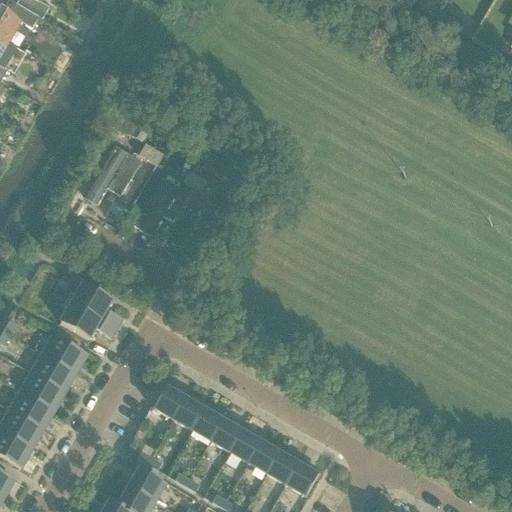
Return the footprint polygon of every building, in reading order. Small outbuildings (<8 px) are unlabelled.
[(36,2),(37,0),(20,0),(17,7),(39,19),(42,21),(49,10),(36,2)] [(451,0),(425,0),(424,3),(442,15),(451,0)] [(39,19),(17,7),(13,5),(7,16),(0,11),(0,40),(7,44),(19,24),(32,31),(39,19)] [(452,8),(444,21),(458,29),(466,16),(452,8)] [(7,44),(0,40),(0,83),(1,84),(7,73),(4,71),(16,50),(7,44)] [(122,244),(186,139),(124,103),(64,209),(122,244)] [(186,139),(122,244),(178,277),(240,172),(186,139)] [(72,281),(64,277),(58,286),(66,291),(72,281)] [(72,307),(100,323),(111,304),(83,288),(72,307)] [(89,343),(100,323),(72,307),(61,327),(89,343)] [(131,312),(122,337),(134,341),(142,316),(131,312)] [(117,333),(122,324),(109,316),(104,326),(117,333)] [(3,334),(11,338),(17,328),(9,323),(3,334)] [(15,341),(26,346),(34,328),(24,323),(15,341)] [(111,342),(117,333),(104,326),(99,335),(111,342)] [(0,345),(5,349),(11,338),(3,334),(0,339),(0,345)] [(43,358),(76,376),(87,357),(54,339),(43,358)] [(65,395),(76,376),(43,358),(32,376),(65,395)] [(54,414),(65,395),(32,376),(21,395),(54,414)] [(173,423),(187,398),(168,387),(154,412),(173,423)] [(43,433),(54,414),(21,395),(11,413),(10,414),(43,433)] [(192,434),(206,409),(187,398),(173,423),(192,434)] [(211,445),(225,420),(206,409),(192,434),(211,445)] [(4,425),(0,431),(0,433),(32,452),(43,433),(10,414),(4,425)] [(230,456),(244,431),(225,420),(211,445),(230,456)] [(248,466),(263,442),(244,431),(230,456),(248,466)] [(0,458),(21,471),(32,452),(0,433),(0,458)] [(267,477),(282,452),(263,442),(248,466),(267,477)] [(286,488),(300,463),(282,452),(267,477),(286,488)] [(148,467),(153,460),(142,454),(137,460),(148,467)] [(148,467),(159,473),(163,466),(153,460),(148,467)] [(300,463),(286,488),(305,499),(319,474),(300,463)] [(129,490),(154,504),(165,485),(140,471),(129,490)] [(0,500),(3,502),(14,483),(0,475),(0,500)] [(185,489),(190,481),(180,475),(175,483),(185,489)] [(185,489),(196,495),(201,487),(190,481),(185,489)] [(149,511),(154,504),(129,490),(119,509),(118,509),(122,511),(149,511)] [(223,511),(228,503),(217,497),(212,505),(223,511)] [(223,511),(224,511),(236,511),(238,509),(228,503),(223,511)]
